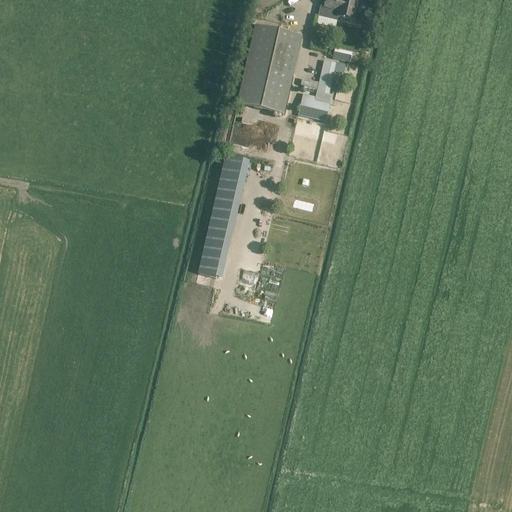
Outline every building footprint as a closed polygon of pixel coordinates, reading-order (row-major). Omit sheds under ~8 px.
[(325,0),(324,8),(320,7),(318,18),(337,22),(338,18),(353,21),(355,12),(359,13),(362,1),(359,0),(325,0)] [(255,26),(237,105),(284,116),(302,37),(255,26)] [(332,96),(329,96),(336,65),(323,62),(315,98),(303,95),(298,117),(326,123),(332,96)] [(302,80),(300,86),(316,90),(317,83),(302,80)] [(304,135),(322,140),(326,125),(302,119),(298,135),(304,136),(304,135)] [(259,123),(259,127),(236,122),(232,143),(268,151),(273,126),(259,123)] [(225,158),(218,187),(242,193),(249,163),(225,158)] [(242,311),(272,315),(273,307),(243,303),(242,311)]
